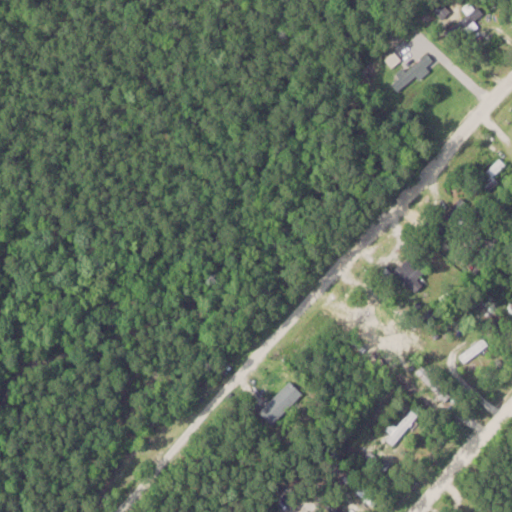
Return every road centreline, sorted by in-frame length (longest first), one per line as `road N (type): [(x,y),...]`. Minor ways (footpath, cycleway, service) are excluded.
road 1 (residential): [(115,511),(511,77)]
road 2 (residential): [(511,405),(414,511)]
